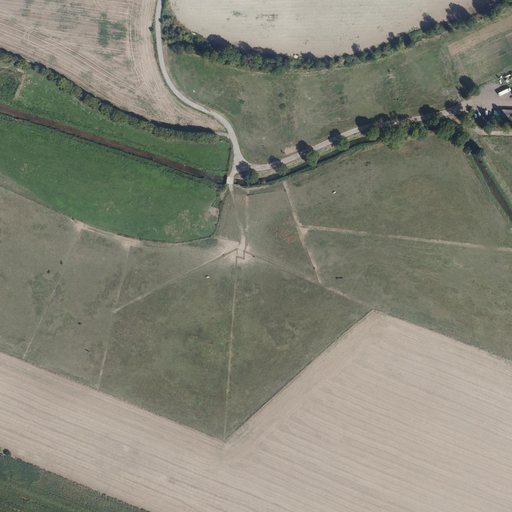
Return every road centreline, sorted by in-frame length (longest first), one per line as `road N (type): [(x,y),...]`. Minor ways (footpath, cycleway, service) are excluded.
road 1 (track): [(511,133),(478,130),(459,106),(249,168),(228,126),(168,82),(161,0)]
road 2 (track): [(232,136),(155,126),(0,48)]
